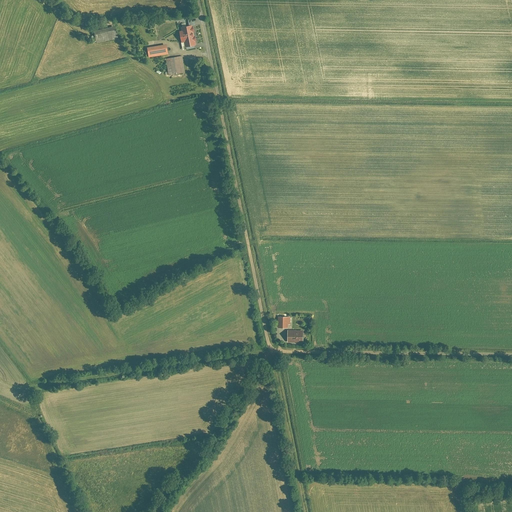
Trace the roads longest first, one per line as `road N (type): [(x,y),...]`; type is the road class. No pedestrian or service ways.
road 1 (residential): [(199,0),(270,350),(511,354)]
road 2 (track): [(270,350),(36,387),(0,343)]
road 3 (track): [(50,0),(80,24),(122,23),(133,60),(160,80),(217,94)]
road 4 (track): [(270,350),(215,445),(157,511)]
